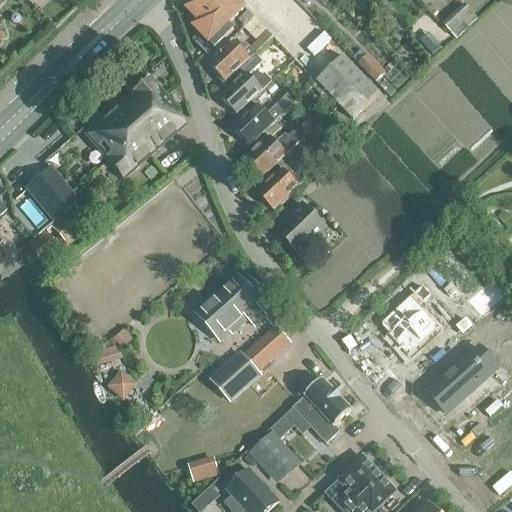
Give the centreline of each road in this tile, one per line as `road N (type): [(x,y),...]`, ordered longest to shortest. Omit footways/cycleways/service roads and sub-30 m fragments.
road 1 (residential): [(468,511),(243,234),(172,39),(137,0)]
road 2 (secondary): [(0,133),(137,0)]
road 3 (track): [(391,422),(297,511)]
